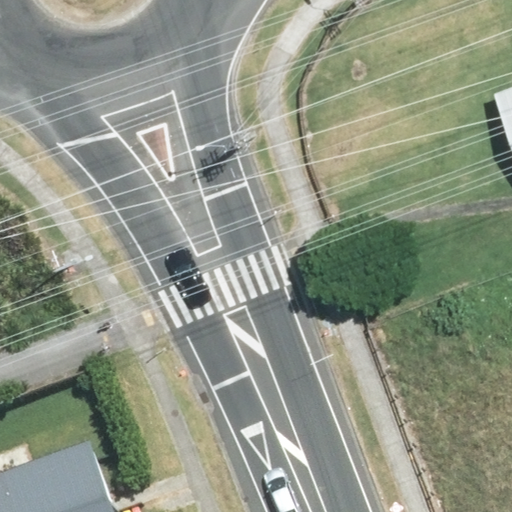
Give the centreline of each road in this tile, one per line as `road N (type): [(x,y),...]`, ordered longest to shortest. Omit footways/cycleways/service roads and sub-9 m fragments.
road 1 (secondary): [(227,287),(94,136),(53,62)]
road 2 (secondary): [(193,7),(227,287)]
road 3 (secondary): [(316,511),(227,287)]
road 4 (secondary): [(193,7),(164,43),(123,64),(53,62)]
